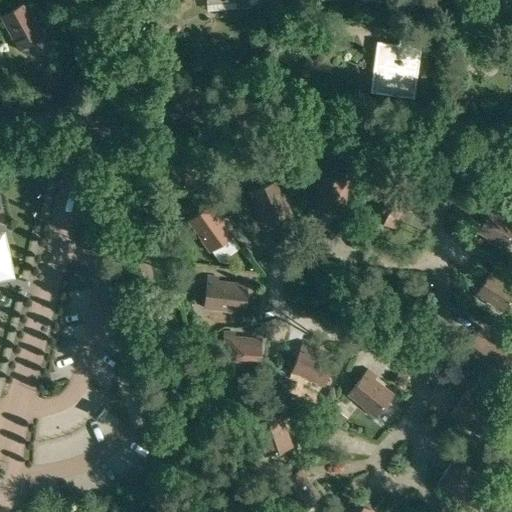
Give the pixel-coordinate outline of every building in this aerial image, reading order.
[(11,37),(18,50),(43,36),(29,11),(34,9),(29,0),(1,16),(12,36),(11,37)] [(256,0),(256,9),(270,8),(269,0),(256,0)] [(151,33),(161,39),(168,27),(158,22),(151,33)] [(371,91),(413,97),(422,37),(401,34),(400,46),(378,43),(371,91)] [(28,94),(18,96),(20,105),(30,104),(28,94)] [(344,163),(363,165),(364,157),(345,154),(344,163)] [(386,161),(373,158),(370,171),(382,174),(386,161)] [(196,163),(184,164),(185,181),(198,180),(196,163)] [(253,209),(259,222),(286,211),(275,186),(279,184),(276,175),(246,188),(255,208),(253,209)] [(315,208),(342,211),(344,187),(348,187),(349,180),(319,178),(318,197),(317,196),(315,208)] [(370,213),(393,225),(404,206),(408,207),(412,200),(385,186),(377,204),(376,203),(370,213)] [(196,239),(205,251),(228,234),(212,212),(216,209),(209,199),(183,219),(197,238),(196,239)] [(493,202),(476,230),(492,239),(491,241),(503,248),(507,241),(510,241),(511,237),(511,217),(500,210),(501,207),(493,202)] [(0,277),(10,275),(1,234),(0,233),(0,277)] [(493,269),(476,294),(490,303),(489,305),(501,312),(511,295),(511,285),(499,277),(501,274),(493,269)] [(225,312),(240,313),(243,285),(213,281),(214,276),(202,275),(199,307),(225,310),(225,312)] [(464,352),(491,372),(505,350),(485,336),(487,331),(481,327),(464,352)] [(241,368),(255,369),(258,340),(230,338),(231,333),(219,332),(217,364),(241,366),(241,368)] [(309,381),(323,385),(332,358),(306,350),(308,344),(300,342),(289,372),(310,379),(309,381)] [(364,408),(374,415),(379,409),(382,409),(387,404),(386,400),(386,399),(389,394),(372,379),(376,375),(368,368),(348,393),(365,406),(364,408)] [(289,385),(279,381),(277,388),(286,392),(289,385)] [(451,414),(478,433),(492,411),(474,397),(475,393),(467,388),(451,414)] [(329,419),(339,426),(344,419),(335,411),(329,419)] [(83,420),(92,433),(102,427),(92,413),(83,420)] [(258,445),(263,458),(289,448),(281,425),(286,423),(283,415),(253,426),(259,444),(258,445)] [(65,449),(83,443),(76,422),(58,428),(65,449)] [(118,451),(130,463),(147,447),(136,435),(118,451)] [(439,480),(466,500),(479,477),(460,464),(462,459),(454,454),(439,480)] [(288,506),(292,511),(302,511),(319,499),(303,480),(307,476),(302,470),(277,490),(290,505),(288,506)] [(267,498),(262,492),(254,498),(259,504),(267,498)] [(344,511),(373,511),(346,498),(342,506),(347,508),(344,511)]
